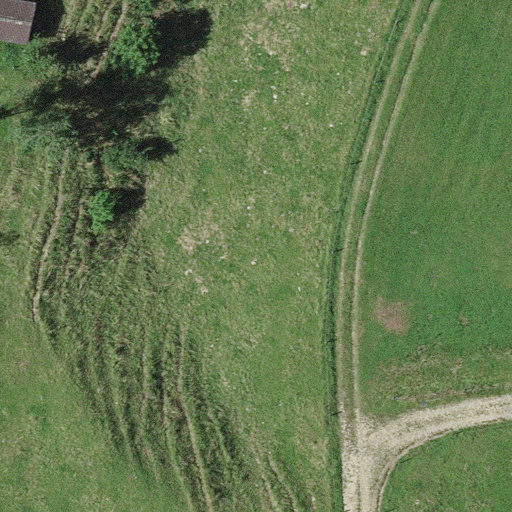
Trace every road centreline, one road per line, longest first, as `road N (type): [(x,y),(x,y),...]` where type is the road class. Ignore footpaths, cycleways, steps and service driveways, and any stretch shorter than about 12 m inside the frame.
road 1 (track): [(420,0),(351,215),(344,376),(349,435),(361,459)]
road 2 (track): [(361,459),(401,428),(511,405)]
